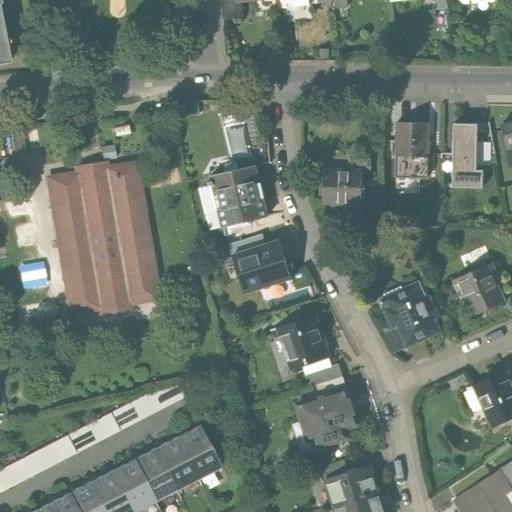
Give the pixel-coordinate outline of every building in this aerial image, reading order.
[(219,0),(222,20),(241,18),(239,0),(219,0)] [(345,0),(332,0),(333,4),(333,10),(346,9),(345,0)] [(431,0),(433,15),(455,12),(453,0),(431,0)] [(0,64),(9,63),(0,15),(0,4),(0,1),(0,64)] [(196,104),(180,106),(181,117),(197,116),(196,104)] [(511,120),(501,123),(511,164),(511,120)] [(397,143),(397,121),(385,121),(385,143),(397,143)] [(430,121),(397,121),(397,143),(397,177),(429,177),(430,121)] [(476,173),(477,143),(487,143),(488,125),(477,125),(454,125),(453,154),(453,169),(452,189),(482,189),(483,173),(476,173)] [(22,130),(10,132),(13,155),(25,154),(22,130)] [(453,154),(441,154),(441,169),(453,169),(453,154)] [(136,164),(106,169),(105,164),(99,165),(75,169),(76,175),(47,180),(71,314),(99,309),(100,315),(131,310),(130,304),(159,299),(136,164)] [(256,166),(210,176),(211,181),(208,182),(209,185),(212,184),(218,211),(221,210),(225,227),(267,217),(256,166)] [(325,172),(324,204),(361,205),(362,173),(325,172)] [(262,235),(228,247),(230,253),(237,251),(239,256),(265,247),(262,235)] [(239,256),(234,257),(246,294),(291,278),(278,242),(265,247),(239,256)] [(490,264),(456,279),(472,315),(506,301),(490,264)] [(39,265),(21,269),(25,288),(42,285),(39,265)] [(419,282),(385,298),(389,306),(385,308),(394,327),(386,331),(395,352),(408,346),(441,330),(419,282)] [(155,327),(166,325),(164,313),(153,315),(155,327)] [(293,368),(304,365),(307,374),(332,366),(329,357),(316,316),(280,327),(293,368)] [(332,366),(307,374),(311,387),(318,385),(342,376),(338,364),(332,366)] [(511,386),(506,372),(475,386),(476,388),(484,407),(493,427),(511,418),(511,386)] [(342,376),(318,385),(321,396),(346,387),(342,376)] [(0,492),(182,397),(177,387),(152,392),(14,464),(4,469),(0,470),(0,492)] [(321,396),(297,403),(309,441),(312,440),(315,449),(349,438),(346,428),(359,424),(347,387),(346,387),(321,396)] [(484,407),(476,388),(463,394),(471,413),(484,407)] [(198,426),(176,438),(197,479),(219,468),(198,426)] [(175,491),(197,479),(176,438),(154,449),(175,491)] [(153,502),(175,491),(154,449),(132,460),(153,502)] [(1,458),(4,469),(14,464),(11,455),(1,458)] [(132,460),(110,471),(131,511),(133,511),(153,502),(132,460)] [(455,499),(455,500),(462,511),(511,511),(511,462),(490,476),(455,499)] [(325,481),(334,507),(378,493),(369,466),(325,481)] [(483,466),(448,488),(455,499),(490,476),(483,466)] [(103,511),(131,511),(110,471),(89,483),(103,511)] [(76,511),(103,511),(89,483),(67,494),(76,511)] [(383,511),(378,493),(334,507),(335,511),(383,511)] [(76,511),(67,494),(45,505),(48,511),(76,511)]
